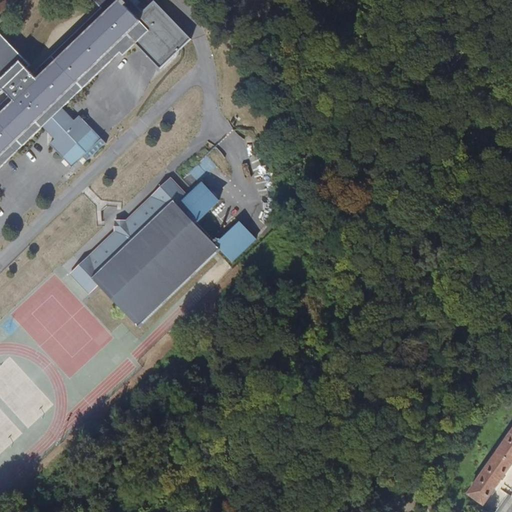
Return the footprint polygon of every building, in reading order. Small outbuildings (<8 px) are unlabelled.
[(0,165),(43,124),(63,105),(120,50),(123,53),(135,41),(159,66),(190,36),(154,0),(152,0),(141,11),(130,0),(96,0),(102,6),(33,71),(27,66),(31,62),(0,30),(0,89),(1,91),(6,87),(11,92),(6,97),(0,102),(0,165)] [(43,124),(55,137),(56,126),(65,118),(74,119),(75,118),(63,105),(43,124)] [(103,138),(79,113),(75,118),(74,119),(65,118),(56,126),(55,137),(50,142),(73,165),(83,154),(87,158),(105,140),(103,138)] [(207,153),(191,169),(199,178),(216,162),(207,153)] [(139,322),(141,320),(180,282),(220,244),(233,258),(256,235),(239,218),(216,241),(195,219),(219,197),(201,179),(188,192),(175,178),(171,181),(168,178),(128,217),(119,217),(116,216),(116,228),(74,268),(78,271),(74,275),(90,291),(100,282),(104,286),(139,322)] [(511,432),(507,439),(508,440),(489,467),(488,467),(478,480),(479,481),(470,494),(485,505),(489,500),(493,493),(498,487),(509,495),(511,490),(511,485),(503,479),(508,473),(511,466),(511,432)] [(511,466),(508,473),(503,479),(511,485),(511,466)] [(489,500),(485,505),(484,506),(493,511),(497,511),(500,508),(505,501),(509,495),(498,487),(493,493),(489,500)]
